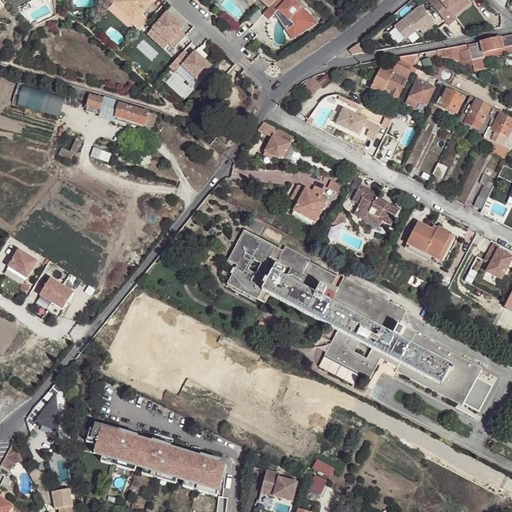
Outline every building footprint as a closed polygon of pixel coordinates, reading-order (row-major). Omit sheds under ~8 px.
[(116,0),(114,2),(135,21),(132,24),(140,31),(150,19),(143,12),(153,0),(116,0)] [(262,0),(261,2),(268,9),(276,0),(262,0)] [(293,0),(276,0),(268,9),(263,15),(269,20),(275,14),(278,11),(294,26),(286,31),(292,40),(316,24),(309,14),(293,0)] [(428,0),(449,25),(457,18),(454,15),(449,10),(460,0),(428,0)] [(469,0),(460,0),(449,10),(454,15),(470,1),(469,0)] [(421,5),(395,26),(406,39),(419,28),(423,32),(435,22),(421,5)] [(263,14),(257,8),(248,17),(254,23),(263,14)] [(275,14),(286,31),(294,26),(278,11),(275,14)] [(168,13),(153,29),(174,48),(185,36),(176,28),(180,23),(168,13)] [(511,34),(474,41),(474,43),(466,45),(466,43),(437,49),(437,55),(461,60),(462,67),(473,65),(474,69),(486,67),(484,57),(511,51),(511,34)] [(256,44),(253,48),(259,54),(263,50),(256,44)] [(185,51),(171,66),(177,72),(183,66),(201,82),(214,68),(195,50),(191,57),(185,51)] [(417,53),(397,57),(412,65),(417,53)] [(382,67),(373,85),(398,98),(412,69),(399,62),(396,69),(390,66),(388,70),(382,67)] [(314,77),(312,79),(303,87),(312,97),(323,86),(333,78),(328,73),(318,81),(314,77)] [(410,96),(420,101),(428,105),(437,88),(433,86),(419,78),(410,96)] [(17,104),(58,118),(64,99),(23,86),(17,104)] [(441,105),(454,113),(459,105),(461,106),(465,98),(449,90),(441,105)] [(99,109),(103,99),(90,96),(87,106),(98,109),(99,109)] [(417,107),(420,101),(410,96),(407,103),(417,107)] [(463,113),(470,116),(466,123),(480,129),(492,106),(472,96),(463,113)] [(119,104),(103,99),(99,109),(98,109),(97,111),(115,117),(116,116),(119,104)] [(164,117),(119,104),(116,116),(161,129),(164,117)] [(433,106),(430,112),(435,115),(438,109),(433,106)] [(497,132),(508,138),(511,130),(511,118),(501,113),(493,129),(497,132)] [(485,137),(511,151),(511,148),(511,140),(508,138),(497,132),(493,129),(489,128),(485,137)] [(293,139),(276,130),(263,156),(270,159),(271,157),(279,161),(283,159),(293,139)] [(117,156),(112,155),(90,149),(88,157),(115,165),(117,156)] [(448,167),(439,163),(434,174),(442,178),(448,167)] [(350,176),(353,170),(348,167),(345,174),(350,176)] [(484,183),(492,188),(494,183),(480,177),(478,182),(476,186),(480,188),(484,183)] [(358,180),(357,183),(367,188),(369,185),(358,180)] [(331,181),(328,188),(339,194),(343,187),(331,181)] [(367,188),(357,183),(350,196),(357,199),(352,209),(361,214),(365,207),(376,213),(389,220),(398,205),(384,198),(383,200),(375,195),(376,193),(378,190),(369,185),(367,188)] [(477,196),(485,201),(492,188),(484,183),(480,188),(477,196)] [(298,186),(295,192),(302,196),(306,190),(298,186)] [(311,193),(320,198),(323,192),(314,188),(311,193)] [(306,190),(302,196),(323,207),(326,201),(320,198),(311,193),(306,190)] [(302,196),(295,192),(291,200),(298,204),(302,196)] [(302,196),(298,204),(293,212),(315,223),(323,207),(302,196)] [(471,208),(480,212),(485,201),(477,196),(471,208)] [(365,207),(361,214),(372,220),(376,213),(365,207)] [(313,227),(315,223),(293,212),(291,216),(313,227)] [(419,213),(404,241),(422,250),(419,255),(433,262),(453,225),(439,218),(436,223),(433,221),(419,213)] [(459,228),(453,225),(433,262),(440,265),(459,228)] [(451,367),(287,280),(273,273),(265,269),(270,260),(276,249),(247,234),(231,265),(238,268),(229,284),(258,299),(262,293),(263,293),(264,291),(337,330),(336,333),(358,344),(371,351),(440,387),(451,367)] [(499,244),(491,240),(481,259),(489,263),(485,270),(500,278),(511,255),(497,247),(499,244)] [(422,250),(404,241),(402,245),(419,255),(422,250)] [(270,260),(277,263),(283,253),(276,249),(270,260)] [(292,271),(287,280),(451,367),(440,387),(371,351),(366,362),(352,355),(358,344),(336,333),(323,358),(368,382),(380,360),(398,369),(396,372),(462,407),(464,404),(477,379),(482,369),(400,326),(406,313),(344,279),(338,290),(331,287),(336,279),(309,265),(310,262),(286,249),(283,253),(277,263),(292,271)] [(19,252),(10,268),(28,279),(38,263),(19,252)] [(399,285),(402,280),(393,275),(391,281),(399,285)] [(57,277),(47,294),(71,308),(81,291),(57,277)] [(270,297),(336,333),(337,330),(264,291),(263,293),(262,293),(258,299),(229,284),(228,286),(265,306),(270,297)] [(455,309),(460,300),(450,294),(445,303),(455,309)] [(493,387),(477,379),(464,404),(479,412),(493,387)] [(60,441),(71,440),(62,385),(59,382),(52,391),(50,390),(27,418),(31,430),(38,420),(41,417),(53,422),(58,422),(58,428),(60,441)] [(58,428),(58,422),(53,422),(41,417),(38,420),(54,428),(58,428)] [(114,431),(91,424),(87,437),(94,439),(89,454),(98,456),(132,466),(139,468),(173,478),(180,480),(214,490),(222,465),(214,462),(205,460),(157,445),(147,443),(133,439),(123,436),(114,433),(114,431)] [(252,438),(249,444),(257,448),(260,442),(252,438)] [(13,442),(0,463),(0,466),(5,469),(17,449),(13,442)] [(25,447),(18,451),(22,459),(29,455),(25,447)] [(17,449),(5,469),(9,471),(13,464),(22,460),(22,459),(18,451),(17,449)] [(132,466),(98,456),(97,462),(131,472),(132,466)] [(316,461),(312,469),(329,478),(334,469),(316,461)] [(39,493),(49,490),(45,474),(33,467),(28,470),(39,493)] [(308,475),(307,478),(311,479),(325,486),(329,478),(312,469),(307,467),(304,473),(308,475)] [(173,478),(139,468),(138,474),(172,484),(173,478)] [(268,470),(262,488),(275,491),(274,496),(294,501),(299,482),(279,477),(280,473),(268,470)] [(325,486),(311,479),(308,486),(323,493),(331,496),(334,489),(325,486)] [(214,490),(180,480),(179,486),(213,496),(214,490)] [(75,511),(70,488),(53,492),(57,509),(61,509),(61,511),(75,511)] [(49,490),(39,493),(45,503),(52,502),(49,490)] [(319,497),(306,491),(304,497),(317,502),(319,497)] [(331,496),(323,493),(320,498),(328,502),(331,496)] [(0,511),(15,511),(14,505),(0,496),(0,511)]
